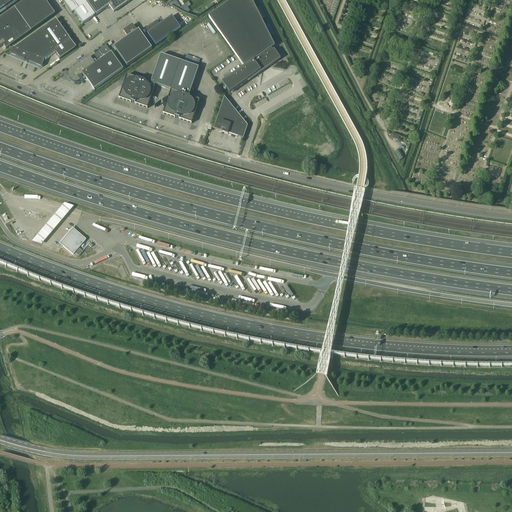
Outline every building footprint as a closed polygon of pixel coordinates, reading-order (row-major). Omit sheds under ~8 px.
[(0,0),(0,10),(14,0),(0,0)] [(54,15),(42,0),(25,0),(13,9),(30,32),(54,15)] [(95,16),(83,0),(65,0),(63,2),(65,5),(72,14),(74,13),(83,25),(95,16)] [(84,0),(96,15),(109,6),(114,13),(132,1),(131,0),(84,0)] [(244,68),(226,81),(222,84),(230,94),(247,82),(248,82),(280,59),(274,50),(272,51),(271,50),(275,47),(274,46),(273,46),(271,42),(272,42),(269,37),(266,32),(267,32),(264,27),(261,22),(262,22),(251,0),(233,0),(209,18),(244,68)] [(13,9),(0,18),(0,47),(2,46),(5,50),(30,32),(13,9)] [(157,21),(152,25),(144,30),(156,46),(181,29),(172,16),(160,25),(157,21)] [(12,48),(9,54),(9,55),(23,61),(23,62),(27,64),(27,63),(40,68),(43,61),(45,60),(55,53),(59,60),(75,49),(55,20),(14,49),(12,48)] [(132,25),(123,32),(128,38),(114,48),(127,67),(152,49),(138,30),(137,32),(132,25)] [(89,57),(85,60),(71,70),(70,70),(69,71),(69,72),(68,77),(69,79),(70,80),(70,81),(71,82),(72,83),(74,83),(75,83),(76,83),(78,83),(79,83),(80,82),(81,82),(80,82),(83,80),(85,78),(94,90),(123,70),(106,45),(105,46),(106,46),(104,47),(102,49),(99,51),(97,54),(94,56),(97,60),(93,62),(89,57)] [(131,103),(131,102),(135,104),(135,105),(147,109),(155,86),(171,91),(163,114),(175,119),(175,118),(176,118),(179,119),(179,120),(191,124),(199,101),(190,97),(190,98),(189,97),(199,68),(161,55),(151,84),(127,76),(119,99),(131,103)] [(212,128),(218,130),(218,132),(228,135),(228,134),(243,139),(248,126),(224,98),(214,129),(212,128)] [(404,159),(399,150),(394,152),(399,161),(404,159)] [(65,204),(32,244),(41,248),(75,207),(65,204)] [(71,231),(58,246),(72,258),(85,242),(71,231)]
